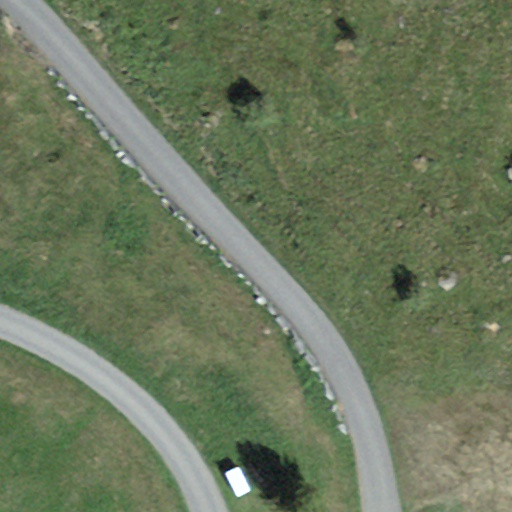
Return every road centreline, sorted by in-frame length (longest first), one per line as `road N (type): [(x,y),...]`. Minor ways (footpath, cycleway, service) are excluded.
road 1 (unclassified): [(17,0),(332,349),(373,466),(375,511)]
road 2 (unclassified): [(207,511),(150,421),(62,353),(0,327)]
